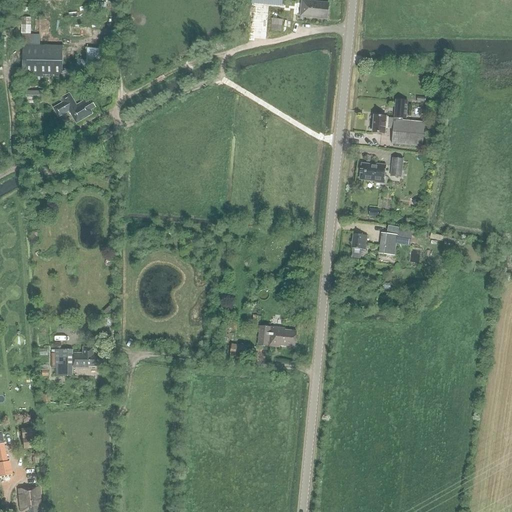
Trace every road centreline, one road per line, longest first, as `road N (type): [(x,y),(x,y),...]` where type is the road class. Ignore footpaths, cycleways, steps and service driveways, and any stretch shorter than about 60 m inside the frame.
road 1 (secondary): [(302,511),(352,0)]
road 2 (track): [(108,511),(116,425),(131,360),(141,349),(316,370)]
